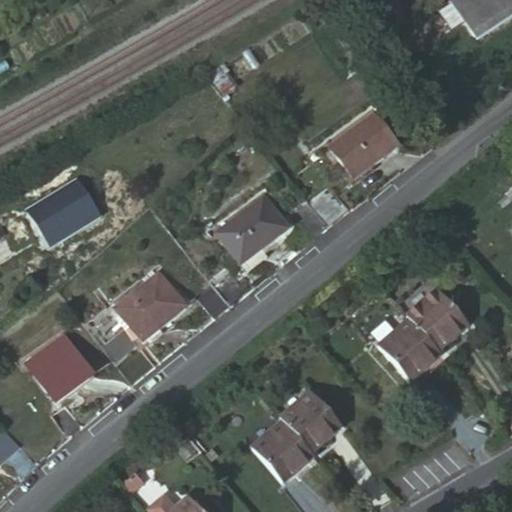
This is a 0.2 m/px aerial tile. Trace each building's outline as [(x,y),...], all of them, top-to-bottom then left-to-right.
[(511,0),(452,0),(479,40),(511,17),(511,0)] [(382,102),(334,142),(363,175),(411,136),(382,102)] [(331,177),(310,195),(331,220),(352,203),(331,177)] [(331,220),(310,195),(290,212),(312,236),(331,220)] [(254,202),(213,237),(238,266),(278,232),(254,202)] [(466,238),(457,247),(465,256),(474,248),(466,238)] [(226,264),(209,277),(231,301),(246,289),(226,264)] [(159,273),(116,306),(141,337),(183,304),(159,273)] [(231,301),(209,277),(194,290),(215,315),(231,301)] [(435,303),(408,327),(411,330),(441,364),(469,340),(435,303)] [(418,389),(444,367),(441,364),(411,330),(385,353),(418,389)] [(61,338),(24,368),(52,403),(90,372),(61,338)] [(45,418),(64,440),(76,430),(86,421),(68,400),(45,418)] [(307,407),(281,429),(283,432),(313,466),(340,442),(307,407)] [(2,430),(0,431),(0,465),(4,462),(19,480),(34,465),(2,430)] [(288,492),(315,469),(313,466),(283,432),(256,456),(288,492)] [(136,481),(124,492),(131,500),(143,489),(136,481)]
